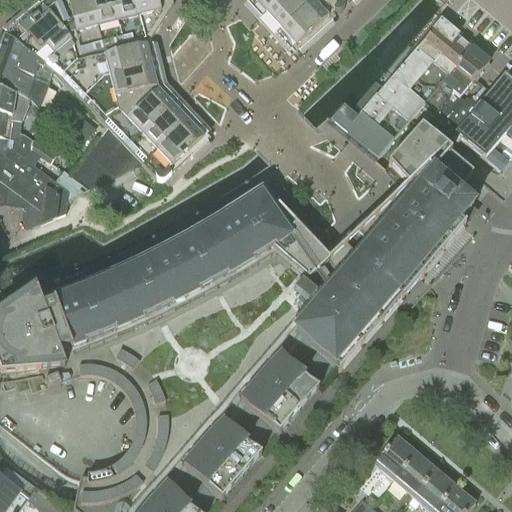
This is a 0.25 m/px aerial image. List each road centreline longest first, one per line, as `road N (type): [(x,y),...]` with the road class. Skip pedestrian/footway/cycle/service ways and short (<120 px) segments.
road 1 (residential): [(285,511),(380,408),(406,394),(448,391)]
road 2 (residential): [(448,391),(487,263),(511,231)]
